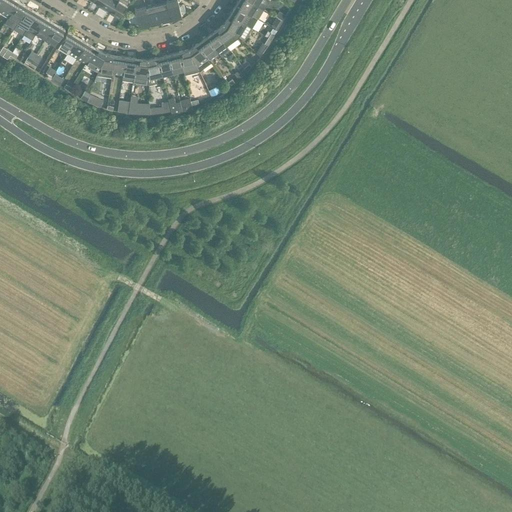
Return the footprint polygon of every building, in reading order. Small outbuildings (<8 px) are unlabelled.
[(5,0),(0,9),(0,10),(9,15),(18,0),(5,0)] [(18,0),(9,15),(5,21),(14,27),(28,5),(18,0)] [(103,0),(101,4),(110,9),(111,10),(116,0),(103,0)] [(110,9),(110,10),(119,16),(129,0),(116,0),(111,10),(110,9)] [(156,3),(160,21),(171,18),(166,0),(166,1),(156,3)] [(182,15),(181,12),(185,12),(185,10),(184,4),(182,4),(179,4),(177,0),(165,0),(166,1),(166,0),(171,18),(182,15)] [(237,0),(235,4),(251,14),(258,18),(264,9),(257,5),(256,5),(257,4),(249,0),(237,0)] [(249,0),(257,4),(256,5),(257,5),(264,9),(269,0),(249,0)] [(156,3),(146,6),(145,6),(150,23),(160,21),(156,3)] [(258,18),(251,14),(235,4),(230,13),(245,23),(252,27),(258,18)] [(14,27),(23,33),(24,33),(27,27),(37,11),(28,5),(14,27)] [(146,6),(146,5),(134,8),(139,26),(150,23),(145,6),(146,6)] [(37,32),(46,16),(37,11),(27,27),(24,33),(33,38),(37,32)] [(224,23),(238,35),(245,23),(230,13),(224,23)] [(37,32),(45,37),(46,38),(55,22),(46,16),(37,32)] [(283,20),(279,18),(276,16),(271,26),(277,30),(280,25),(283,20)] [(55,44),(65,28),(55,22),(46,38),(45,37),(45,38),(55,44)] [(215,29),(226,44),(238,35),(224,23),(215,29)] [(207,35),(218,50),(221,54),(229,48),(226,44),(215,29),(207,35)] [(68,52),(68,51),(67,51),(77,35),(67,30),(58,46),(68,52)] [(67,51),(68,51),(77,56),(86,41),(77,35),(67,51)] [(198,42),(209,57),(218,50),(207,35),(198,42)] [(86,41),(77,56),(86,62),(96,46),(86,41)] [(189,48),(200,71),(213,61),(209,57),(198,42),(189,48)] [(96,46),(86,62),(98,69),(105,52),(96,46)] [(179,51),(183,69),(185,74),(200,71),(189,48),(179,51)] [(168,53),(173,71),(183,69),(179,51),(168,53)] [(105,52),(98,69),(96,74),(112,77),(113,72),(115,54),(105,52)] [(158,56),(162,74),(173,71),(168,53),(158,56)] [(115,54),(113,72),(123,73),(126,55),(115,54)] [(123,73),(122,80),(133,81),(137,57),(126,55),(123,73)] [(28,56),(24,62),(29,66),(33,59),(28,56)] [(157,82),(156,75),(162,74),(158,56),(147,59),(148,77),(149,83),(149,84),(157,82)] [(137,57),(133,81),(149,83),(148,77),(147,59),(137,57)] [(34,69),(38,62),(33,59),(29,66),(34,69)] [(50,69),(48,72),(46,76),(50,79),(53,75),(55,72),(50,69)] [(53,75),(50,79),(56,82),(60,84),(64,77),(55,72),(53,75)] [(68,80),(64,87),(69,90),(71,86),(73,83),(68,80)] [(217,85),(209,89),(212,95),(221,91),(217,85)] [(80,96),(87,100),(90,92),(84,89),(80,96)] [(90,93),(87,100),(92,103),(95,95),(90,93)] [(175,96),(168,97),(172,113),(183,111),(182,105),(181,100),(176,101),(175,96)] [(162,105),(150,106),(151,113),(162,112),(162,105)]
